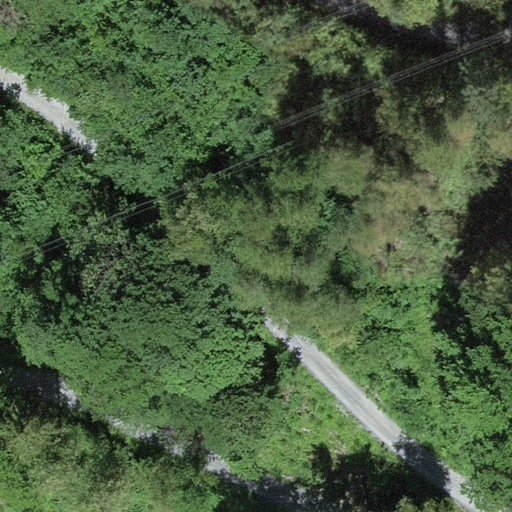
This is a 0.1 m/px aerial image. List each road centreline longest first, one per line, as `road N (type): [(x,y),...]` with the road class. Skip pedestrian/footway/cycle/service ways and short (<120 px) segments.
road 1 (unclassified): [(0,70),(105,147),(364,414),(493,511)]
road 2 (unclassified): [(322,511),(76,397),(0,375)]
road 3 (unclassified): [(511,40),(401,20),(345,0)]
